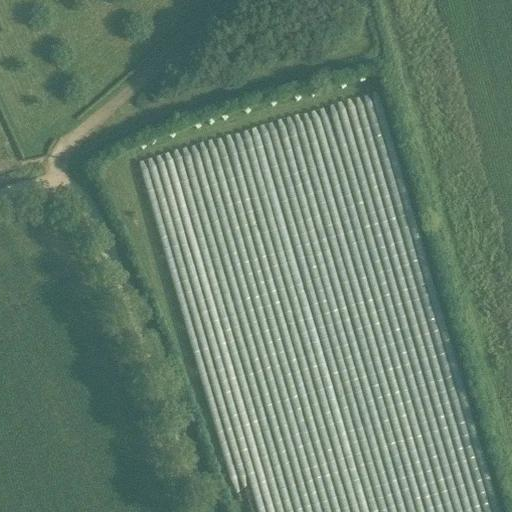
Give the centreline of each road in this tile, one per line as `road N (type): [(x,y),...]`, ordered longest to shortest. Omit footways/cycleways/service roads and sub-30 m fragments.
road 1 (unclassified): [(204,511),(162,382),(76,199),(51,186),(21,187),(0,199)]
road 2 (track): [(51,186),(67,136),(224,0)]
